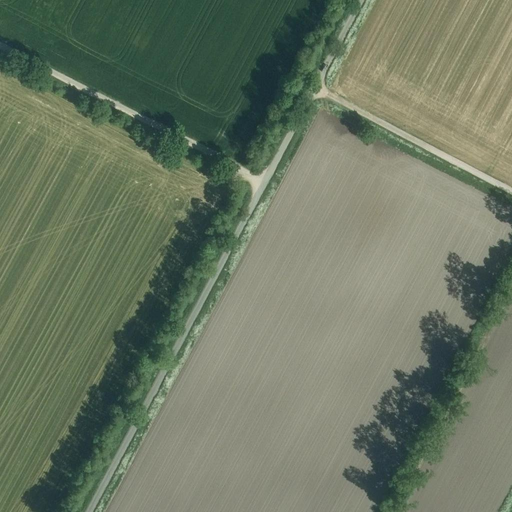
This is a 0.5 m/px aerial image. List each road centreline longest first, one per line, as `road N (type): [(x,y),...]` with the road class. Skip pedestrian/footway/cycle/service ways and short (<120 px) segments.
road 1 (track): [(360,0),(91,511)]
road 2 (track): [(261,191),(0,57)]
road 3 (track): [(511,189),(314,86)]
